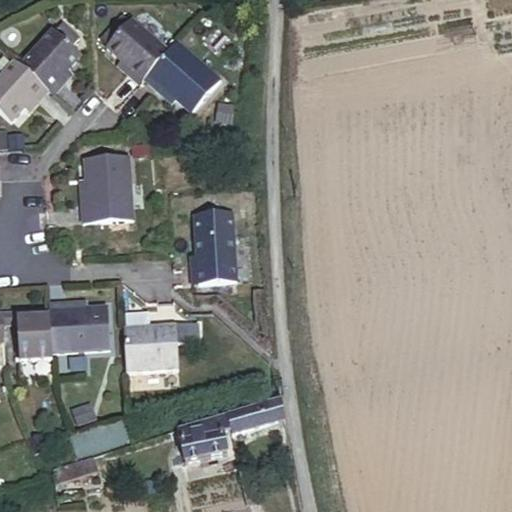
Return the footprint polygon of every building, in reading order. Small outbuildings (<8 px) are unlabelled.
[(132,22),(125,16),(103,41),(111,47),(132,22)] [(109,49),(124,62),(146,82),(159,93),(164,87),(180,101),(194,114),(224,80),(181,43),(173,53),(134,20),(132,22),(111,47),(109,49)] [(74,78),(87,63),(57,38),(26,74),(21,70),(11,82),(2,74),(0,72),(0,118),(18,134),(33,117),(51,96),(56,100),(74,78)] [(12,62),(2,74),(11,82),(21,70),(12,62)] [(146,82),(124,62),(118,69),(140,88),(146,82)] [(74,78),(56,100),(61,105),(79,83),(74,78)] [(180,101),(164,87),(159,93),(175,107),(180,101)] [(56,100),(51,96),(33,117),(38,121),(56,100)] [(219,104),(217,124),(234,126),(236,106),(219,104)] [(32,153),(31,142),(17,143),(18,154),(32,153)] [(92,168),(93,189),(94,210),(86,210),(87,227),(137,225),(134,166),(92,168)] [(94,210),(93,189),(85,190),(86,210),(94,210)] [(239,286),(235,220),(196,222),(199,259),(200,288),(239,286)] [(200,288),(199,259),(189,260),(191,289),(200,288)] [(19,320),(20,329),(21,369),(54,367),(53,359),(112,357),(110,312),(87,313),(68,314),(68,306),(51,307),(51,318),(36,319),(19,320)] [(86,306),(68,306),(68,314),(87,313),(86,306)] [(18,316),(5,316),(5,329),(20,329),(19,320),(36,319),(35,313),(18,313),(18,316)] [(191,327),(179,328),(180,347),(192,347),(191,327)] [(179,328),(126,331),(129,384),(182,381),(180,347),(179,328)] [(284,398),(178,431),(188,471),(229,459),(224,438),(233,436),(233,438),(288,422),(284,398)] [(94,405),(74,412),(80,429),(99,423),(94,405)] [(94,457),(54,470),(56,487),(98,473),(94,457)] [(258,469),(240,474),(247,507),(264,504),(258,469)]
